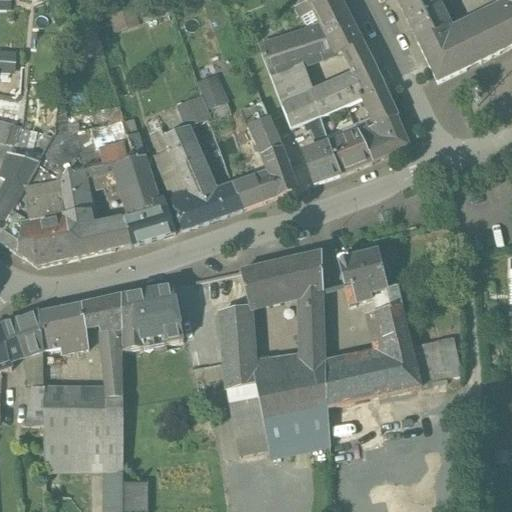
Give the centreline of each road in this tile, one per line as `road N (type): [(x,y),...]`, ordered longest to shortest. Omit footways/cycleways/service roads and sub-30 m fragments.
road 1 (tertiary): [(450,166),(244,244),(45,293)]
road 2 (residential): [(450,166),(369,0)]
